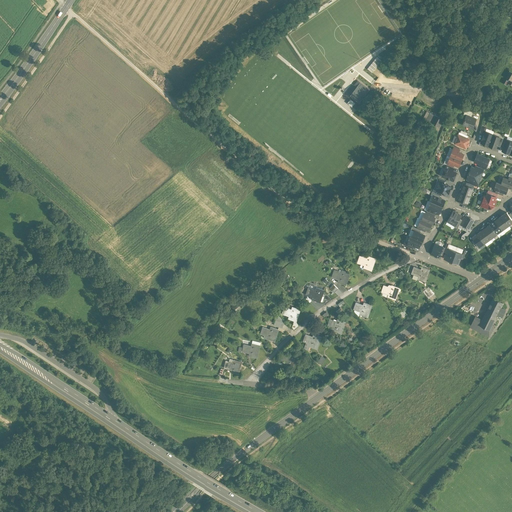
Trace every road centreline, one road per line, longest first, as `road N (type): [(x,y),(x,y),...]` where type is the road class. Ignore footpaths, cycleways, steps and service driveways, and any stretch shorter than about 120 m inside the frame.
road 1 (track): [(380,243),(291,202),(59,0)]
road 2 (tertiary): [(479,280),(268,431),(176,511)]
road 3 (trunk): [(0,348),(198,476)]
road 4 (track): [(0,299),(148,364),(213,379)]
road 5 (track): [(71,12),(0,115)]
road 6 (secondary): [(70,0),(0,99)]
